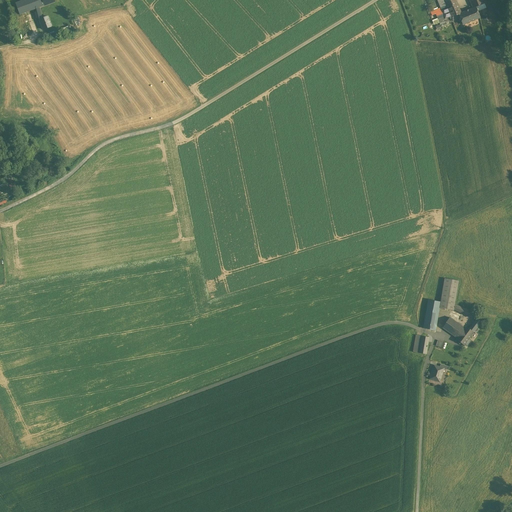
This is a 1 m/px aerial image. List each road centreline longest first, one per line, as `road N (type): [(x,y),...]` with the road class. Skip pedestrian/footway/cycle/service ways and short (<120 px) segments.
road 1 (track): [(417,511),(424,371),(435,334),(404,322),(379,324),(0,465)]
road 2 (track): [(374,0),(172,123),(104,143),(67,177),(0,210)]
